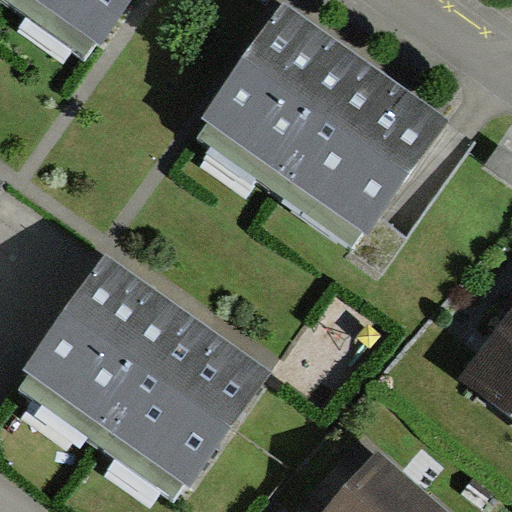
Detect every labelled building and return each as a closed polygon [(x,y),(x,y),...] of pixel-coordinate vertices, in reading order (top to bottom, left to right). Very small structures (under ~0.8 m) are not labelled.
[(94,40),(100,45),(131,0),(2,0),(84,55),(94,40)] [(364,234),(369,238),(451,122),(283,5),(200,122),(209,128),(202,138),(356,246),(364,234)] [(20,390),(174,500),(185,484),(191,489),(273,375),(106,255),(23,370),(31,375),(20,390)] [(511,344),(511,310),(496,332),(511,344)] [(511,424),(511,344),(496,332),(457,383),(511,424)] [(446,511),(377,453),(324,511),(446,511)]
